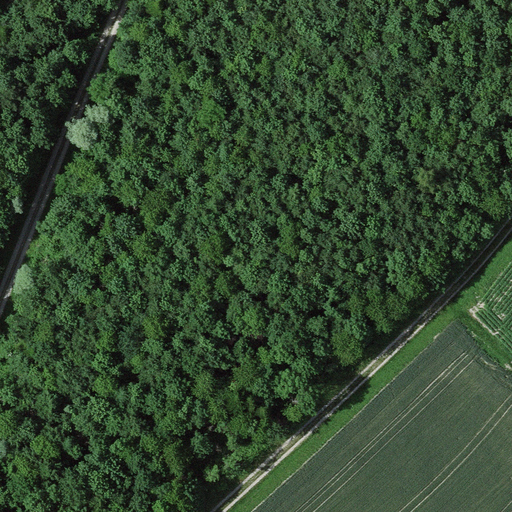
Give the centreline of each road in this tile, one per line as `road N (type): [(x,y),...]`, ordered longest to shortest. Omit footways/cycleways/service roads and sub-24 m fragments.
road 1 (track): [(511,220),(439,302),(210,511)]
road 2 (track): [(118,0),(0,296)]
